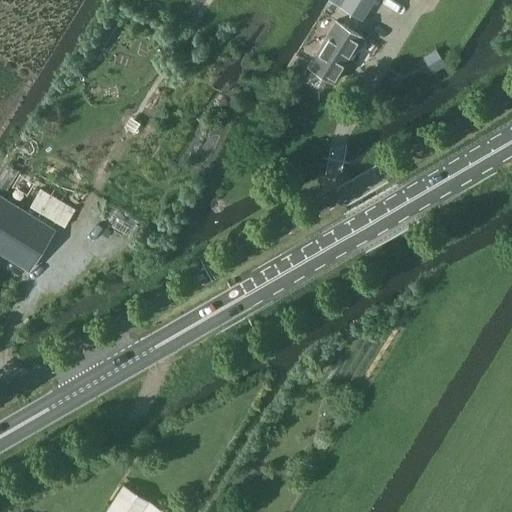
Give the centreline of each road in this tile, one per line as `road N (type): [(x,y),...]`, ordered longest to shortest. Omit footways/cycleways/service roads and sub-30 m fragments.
road 1 (unclassified): [(87,344),(511,92)]
road 2 (secondary): [(248,293),(511,141)]
road 3 (secondary): [(110,382),(238,308),(248,293)]
road 4 (secondary): [(248,293),(103,370)]
road 5 (secondary): [(0,446),(110,382)]
